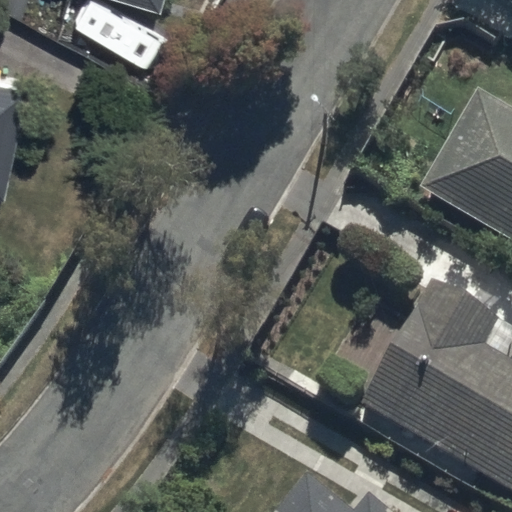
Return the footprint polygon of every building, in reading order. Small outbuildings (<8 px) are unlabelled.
[(113,0),(162,14),(165,0),(113,0)] [(0,200),(6,201),(25,90),(0,85),(0,200)] [(511,119),(471,95),(414,190),(511,247),(511,119)] [(423,285),(351,408),(511,501),(511,369),(475,348),(490,323),(423,285)] [(343,511),(299,475),(268,511),(375,511),(358,498),(346,511),(343,511)]
